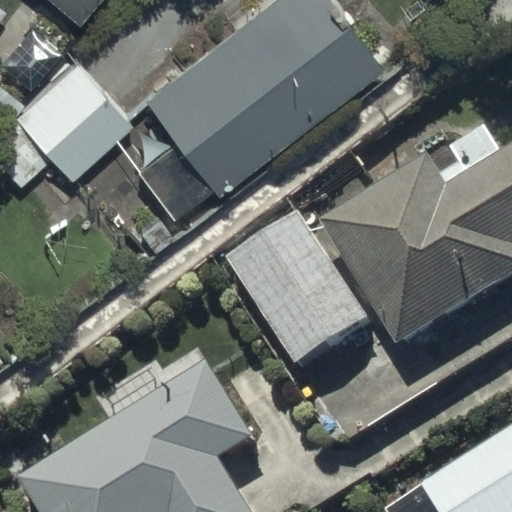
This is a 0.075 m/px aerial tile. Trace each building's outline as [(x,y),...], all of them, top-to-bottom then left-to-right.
[(103,0),(23,0),(21,2),(43,21),(57,5),(81,26),(103,0)] [(328,0),(276,0),(144,101),(178,146),(143,173),(178,219),(214,191),(219,199),(384,72),(328,0)] [(69,177),(75,184),(135,132),(75,64),(0,130),(0,168),(19,190),(32,178),(48,196),(69,177)] [(511,169),(508,172),(491,143),(458,164),(475,193),(454,206),(434,175),(327,243),(404,363),(511,299),(511,169)] [(301,225),(228,275),(305,388),(379,338),(301,225)] [(215,377),(22,499),(29,511),(248,511),(228,478),(264,455),(215,377)] [(511,511),(511,445),(407,511),(511,511)]
